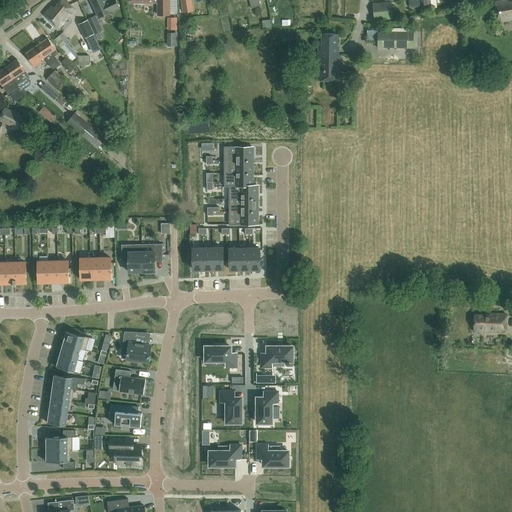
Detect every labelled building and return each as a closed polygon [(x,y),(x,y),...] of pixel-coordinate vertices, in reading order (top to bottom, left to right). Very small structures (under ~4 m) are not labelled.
[(65,21),(74,9),(64,0),(61,0),(55,8),(52,6),(44,15),(59,28),(65,21)] [(90,0),(98,15),(111,9),(113,11),(120,8),(115,0),(109,0),(107,1),(106,0),(90,0)] [(158,15),(169,15),(169,0),(132,0),(132,3),(155,2),(158,5),(158,15)] [(191,0),(181,0),(183,12),(193,10),(191,0)] [(422,0),(424,11),(432,10),(430,0),(422,0)] [(511,2),(509,3),(508,0),(505,0),(495,1),(498,21),(511,19),(511,2)] [(391,1),(372,3),(374,21),(393,19),(391,1)] [(88,19),(95,34),(95,33),(96,36),(98,40),(101,38),(99,35),(101,34),(100,32),(102,30),(96,16),(88,19)] [(167,17),(167,30),(177,30),(177,17),(167,17)] [(85,37),(88,36),(93,47),(99,44),(94,34),(88,21),(79,25),(85,37)] [(413,47),(414,31),(378,31),(377,47),(413,47)] [(53,40),(76,67),(79,64),(79,60),(76,56),(78,55),(67,42),(69,41),(62,32),(53,40)] [(339,80),(340,54),(337,54),(337,33),(322,33),(322,45),(319,45),(319,80),(339,80)] [(49,39),(37,46),(45,58),(53,69),(61,64),(55,56),(59,53),(56,50),(49,39)] [(40,61),(45,58),(37,46),(26,54),(35,67),(42,63),(40,61)] [(66,58),(61,62),(70,73),(75,68),(66,58)] [(26,71),(18,59),(6,67),(14,78),(18,83),(29,76),(26,71)] [(18,85),(17,84),(18,83),(14,78),(6,67),(0,71),(0,81),(3,86),(9,94),(19,87),(22,91),(25,89),(25,88),(22,90),(19,84),(18,85)] [(67,81),(56,70),(46,79),(57,90),(67,81)] [(44,106),(39,112),(52,122),(57,116),(44,106)] [(0,119),(19,129),(25,117),(5,108),(0,118),(0,119)] [(97,148),(106,138),(75,112),(67,122),(97,148)] [(225,147),(225,160),(227,160),(253,160),(252,147),(227,147),(225,147)] [(227,160),(227,173),(253,173),(253,160),(227,160)] [(225,173),(225,186),(227,186),(257,186),(257,185),(253,185),(253,173),(227,173),(225,173)] [(227,186),(232,186),(232,198),(257,198),(257,186),(227,186)] [(232,198),(232,211),(257,211),(257,198),(232,198)] [(230,211),(230,224),(232,224),(257,224),(257,211),(232,211),(230,211)] [(170,223),(161,223),(162,234),(170,234),(170,223)] [(142,272),(142,244),(122,244),(122,258),(129,258),(129,272),(142,272)] [(163,258),(163,244),(142,244),(142,272),(146,272),(146,274),(155,274),(155,258),(163,258)] [(203,248),(193,249),(193,269),(204,269),(203,248)] [(213,248),(203,248),(204,269),(214,269),(213,248)] [(224,248),(213,248),(214,269),(224,269),(224,248)] [(260,248),(250,249),(250,269),(261,269),(260,248)] [(240,249),(229,249),(230,270),(240,269),(240,249)] [(250,249),(240,249),(240,269),(250,269),(250,249)] [(91,279),(91,258),(80,258),(81,279),(91,279)] [(102,278),(101,258),(91,258),(91,279),(102,278)] [(112,278),(111,258),(101,258),(102,278),(112,278)] [(49,282),(48,261),(38,262),(39,282),(49,282)] [(59,282),(58,261),(48,261),(49,282),(59,282)] [(69,282),(69,261),(58,261),(59,282),(69,282)] [(17,283),(16,262),(6,263),(6,283),(14,283),(14,285),(17,285),(17,283)] [(27,283),(26,262),(16,262),(17,283),(27,283)] [(505,331),(506,313),(483,312),(483,314),(474,314),(474,330),(505,331)] [(67,332),(64,344),(81,349),(86,350),(90,338),(67,331),(67,332)] [(128,355),(127,360),(148,363),(151,346),(139,344),(140,333),(125,333),(122,352),(128,352),(128,353),(128,355)] [(81,349),(64,344),(60,355),(78,360),(81,349)] [(205,345),(205,362),(212,362),(225,362),(225,368),(238,368),(238,351),(232,351),(232,345),(205,345)] [(261,351),(261,368),(273,368),(273,362),(286,362),(294,362),(294,345),(266,345),(266,351),(261,351)] [(78,360),(60,355),(57,366),(56,366),(75,372),(78,360)] [(146,379),(130,377),(131,371),(116,369),(114,382),(120,382),(119,390),(119,391),(144,395),(146,379)] [(73,377),(54,374),(54,375),(55,375),(53,386),(72,389),(73,377)] [(105,386),(109,394),(115,391),(110,383),(105,386)] [(0,384),(0,385),(0,398),(11,398),(11,384),(0,384)] [(53,386),(52,399),(70,402),(72,402),(74,389),(72,389),(53,386)] [(220,391),(220,403),(225,403),(225,416),(225,424),(243,424),(243,397),(236,397),(236,391),(220,391)] [(256,397),(256,424),(273,424),(273,416),(273,403),(279,403),(279,391),(263,391),(263,397),(256,397)] [(52,399),(50,411),(68,414),(70,402),(52,399)] [(136,413),(137,406),(110,404),(110,412),(116,412),(115,425),(122,426),(122,429),(129,430),(130,426),(141,427),(142,413),(136,413)] [(68,414),(50,411),(48,422),(48,423),(66,426),(68,414)] [(46,437),(46,438),(47,438),(47,450),(70,450),(73,450),(73,437),(76,437),(76,430),(64,430),(64,437),(46,437)] [(117,451),(117,463),(126,464),(132,464),(140,464),(141,446),(133,446),(133,438),(112,438),(111,451),(117,451)] [(209,450),(209,467),(236,467),(236,460),(242,460),(242,444),(230,444),(230,450),(217,450),(209,450)] [(257,444),(257,460),(262,460),(262,467),(290,467),(290,450),(282,450),(269,450),(269,444),(257,444)] [(70,450),(47,450),(47,461),(46,461),(46,462),(64,462),(64,469),(76,469),(76,462),(70,462),(70,450)] [(128,499),(107,502),(108,511),(145,511),(144,506),(129,508),(128,499)] [(70,511),(71,510),(75,510),(74,500),(59,501),(60,510),(54,511),(49,511),(70,511)]
